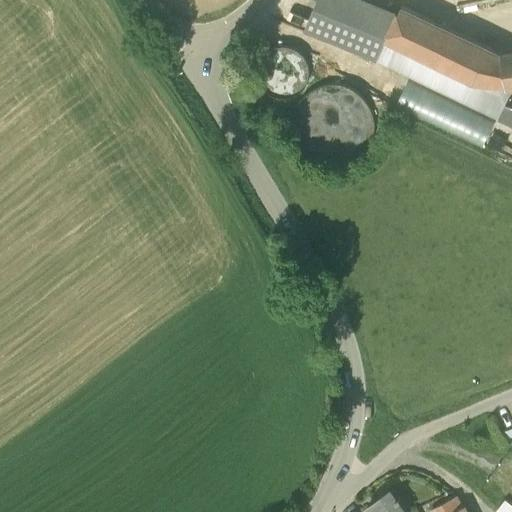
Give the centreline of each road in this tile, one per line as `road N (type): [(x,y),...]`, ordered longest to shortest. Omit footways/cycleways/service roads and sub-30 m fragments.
road 1 (tertiary): [(324,506),(352,421),(342,335),(191,63)]
road 2 (unclassified): [(324,506),(415,434),(511,395)]
